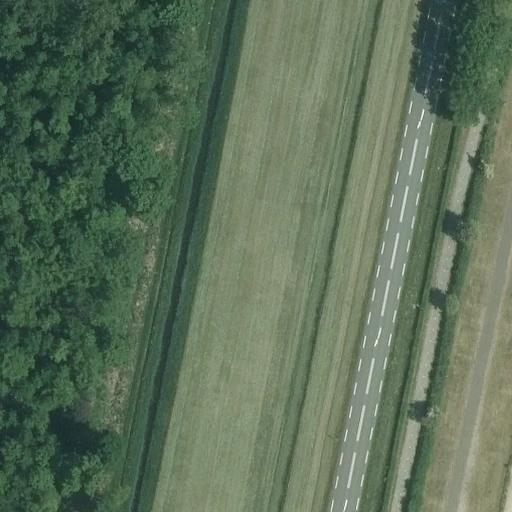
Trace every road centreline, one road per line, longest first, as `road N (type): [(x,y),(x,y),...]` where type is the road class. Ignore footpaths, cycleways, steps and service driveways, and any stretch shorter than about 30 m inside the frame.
road 1 (primary): [(342,511),(442,0)]
road 2 (track): [(110,511),(209,0)]
